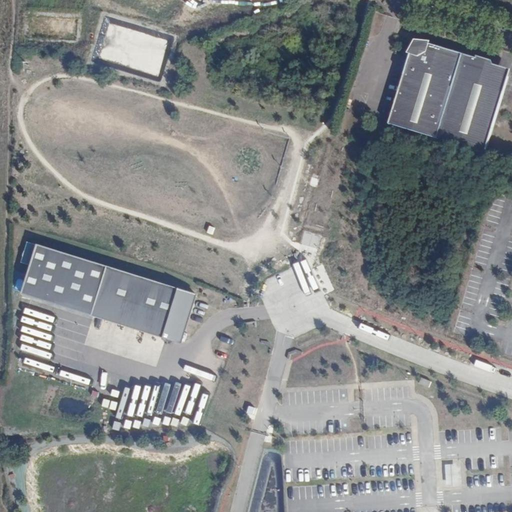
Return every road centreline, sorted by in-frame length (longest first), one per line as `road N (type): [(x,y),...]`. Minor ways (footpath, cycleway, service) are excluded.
road 1 (track): [(0,374),(17,0)]
road 2 (unclassified): [(511,391),(294,305)]
